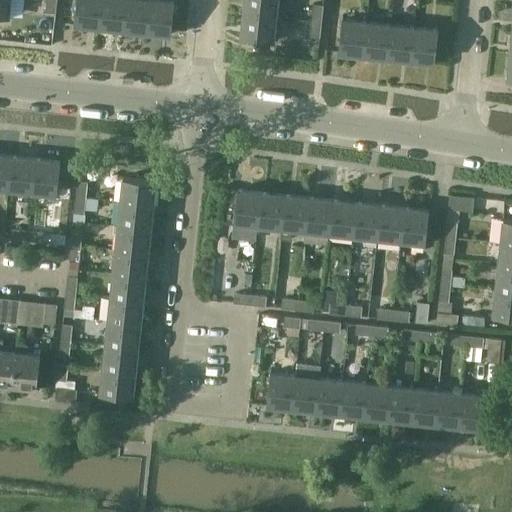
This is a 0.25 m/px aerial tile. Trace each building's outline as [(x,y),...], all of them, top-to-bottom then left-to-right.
[(10,0),(0,0),(0,17),(9,18),(10,0)] [(55,14),(57,0),(46,0),(45,13),(55,14)] [(99,28),(101,0),(76,0),(74,25),(99,28)] [(122,30),(125,0),(101,0),(99,28),(122,30)] [(149,0),(125,0),(122,30),(146,33),(149,0)] [(151,0),(149,0),(146,33),(170,35),(174,3),(151,0)] [(243,0),(242,13),(275,17),(276,0),(243,0)] [(312,5),(310,21),(320,22),(322,7),(312,5)] [(275,17),(242,13),(240,38),(272,41),(275,17)] [(361,55),(365,23),(340,20),(337,53),(361,55)] [(320,22),(310,21),(308,37),(319,38),(320,22)] [(386,58),(389,25),(365,23),(361,55),(386,58)] [(409,60),(413,28),(389,25),(386,58),(409,60)] [(413,28),(409,60),(434,62),(437,30),(413,28)] [(0,154),(0,188),(8,189),(11,156),(0,154)] [(35,158),(11,156),(8,189),(32,192),(35,158)] [(35,158),(32,192),(56,194),(60,161),(35,158)] [(122,177),(120,202),(153,205),(155,181),(122,177)] [(75,197),(85,198),(87,182),(77,181),(75,197)] [(233,223),(257,225),(261,192),(236,190),(233,223)] [(285,195),(261,192),(257,225),(282,228),(285,195)] [(309,197),(285,195),(282,228),(280,239),(290,240),(291,229),(305,230),(309,197)] [(448,209),(458,210),(472,212),(473,198),(450,195),(448,209)] [(85,198),(75,197),(74,213),(83,213),(84,211),(85,200),(85,198)] [(305,230),(329,233),(333,200),(309,197),(305,230)] [(85,200),(84,211),(97,213),(98,201),(85,200)] [(357,203),(333,200),(329,233),(354,236),(357,203)] [(117,226),(150,229),(153,205),(120,202),(117,226)] [(354,236),(377,238),(381,205),(357,203),(354,236)] [(404,208),(381,205),(377,238),(401,241),(404,208)] [(429,210),(404,208),(401,241),(425,243),(429,210)] [(456,222),(458,210),(448,209),(446,222),(456,222)] [(500,243),(511,244),(511,219),(502,218),(500,243)] [(445,238),(454,238),(456,222),(446,222),(445,238)] [(117,226),(115,249),(148,252),(150,229),(117,226)] [(10,239),(26,240),(27,231),(11,229),(10,239)] [(70,245),(80,246),(81,230),(72,229),(70,245)] [(43,232),(27,231),(26,240),(42,242),(43,232)] [(454,238),(445,238),(443,254),(453,254),(454,238)] [(499,253),(497,267),(511,268),(511,244),(500,243),(499,253)] [(80,246),(70,245),(68,260),(78,261),(80,246)] [(113,273),(145,276),(148,252),(115,249),(113,273)] [(496,277),(495,291),(511,292),(511,268),(497,267),(490,266),(488,276),(496,277)] [(440,285),(449,286),(451,271),(441,270),(440,285)] [(113,273),(110,298),(143,301),(145,276),(113,273)] [(65,292),(75,293),(76,277),(67,276),(65,292)] [(449,286),(440,285),(438,301),(448,302),(449,286)] [(511,292),(495,291),(492,315),(511,317),(511,292)] [(75,293),(65,292),(64,308),(73,309),(75,293)] [(233,303),(249,304),(250,295),(234,293),(233,303)] [(250,295),(249,304),(265,306),(266,297),(250,295)] [(108,321),(140,325),(143,301),(110,298),(108,321)] [(296,310),(297,300),(281,298),(280,308),(296,310)] [(17,324),(20,300),(7,299),(5,323),(17,324)] [(313,302),(297,300),(296,310),(312,312),(313,302)] [(45,303),(32,301),(29,326),(42,327),(45,303)] [(428,304),(416,302),(414,323),(426,324),(428,304)] [(344,315),(345,305),(329,303),(328,313),(344,315)] [(361,307),(345,305),(344,315),(360,316),(361,307)] [(392,320),(393,310),(377,308),(376,318),(392,320)] [(393,310),(392,320),(408,322),(409,312),(393,310)] [(457,315),(437,313),(436,325),(456,327),(457,315)] [(300,318),(284,317),(283,326),(284,326),(299,328),(300,318)] [(323,331),(324,321),(309,319),(307,329),(323,331)] [(108,321),(105,345),(138,349),(140,325),(108,321)] [(340,322),(324,321),(323,331),(339,332),(340,322)] [(60,340),(70,341),(71,325),(62,324),(60,340)] [(371,335),(372,326),(356,324),(355,334),(371,335)] [(388,327),(372,326),(371,335),(387,337),(388,327)] [(419,340),(420,331),(404,329),(403,339),(419,340)] [(419,340),(429,341),(434,342),(436,333),(420,331),(419,340)] [(451,344),(466,345),(467,336),(452,334),(451,344)] [(467,336),(466,345),(482,347),(483,337),(467,336)] [(500,339),(489,338),(486,361),(498,362),(500,339)] [(0,340),(0,384),(11,385),(14,351),(2,350),(3,341),(0,340)] [(70,341),(60,340),(58,356),(68,356),(70,341)] [(14,351),(11,385),(36,388),(39,354),(26,352),(27,344),(15,343),(14,351)] [(105,345),(103,369),(136,372),(138,349),(105,345)] [(67,365),(57,364),(56,380),(65,381),(67,365)] [(136,372),(103,369),(100,394),(133,397),(136,372)] [(290,408),(294,375),(269,372),(266,405),(290,408)] [(294,375),(290,408),(314,410),(318,377),(294,375)] [(318,377),(314,410),(338,413),(341,380),(318,377)] [(341,380),(338,413),(362,415),(365,382),(341,380)] [(365,382),(362,415),(386,418),(389,385),(365,382)] [(410,420),(413,388),(389,385),(386,418),(410,420)] [(76,389),(55,387),(54,400),(75,402),(76,389)] [(413,388),(410,420),(433,423),(437,390),(413,388)] [(437,390),(433,423),(458,425),(461,393),(437,390)] [(461,393),(458,425),(482,428),(486,395),(461,393)]
